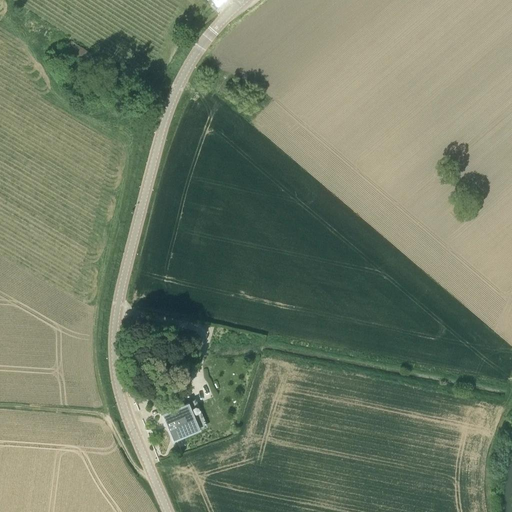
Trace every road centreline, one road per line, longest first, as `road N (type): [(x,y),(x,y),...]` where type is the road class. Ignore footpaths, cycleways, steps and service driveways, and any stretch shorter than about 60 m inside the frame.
road 1 (secondary): [(168,511),(117,387),(117,307),(166,114),(194,56),(243,0)]
road 2 (track): [(151,473),(140,473),(106,418),(0,406)]
